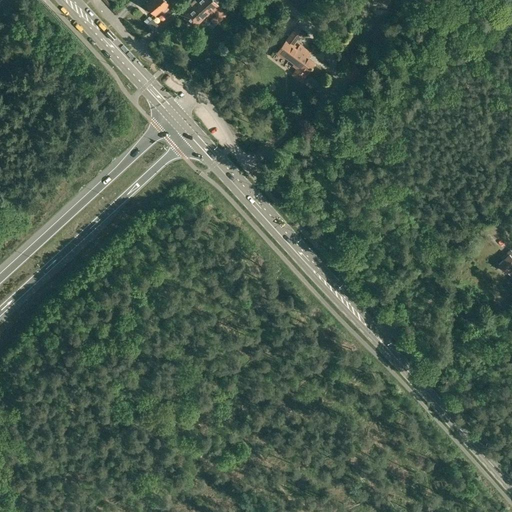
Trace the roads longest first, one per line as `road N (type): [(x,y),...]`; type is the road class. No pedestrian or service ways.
road 1 (primary): [(511,488),(193,135)]
road 2 (motorway): [(0,312),(193,135)]
road 3 (motorway): [(175,116),(0,278)]
road 4 (primary): [(175,116),(68,0)]
road 5 (unclassified): [(196,94),(95,0)]
